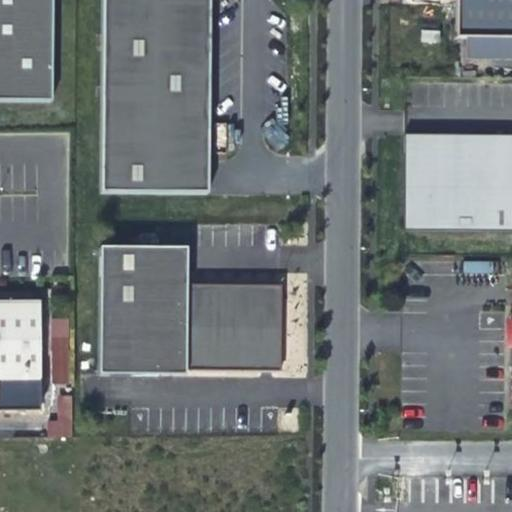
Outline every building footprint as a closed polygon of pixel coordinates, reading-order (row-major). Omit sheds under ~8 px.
[(52,0),(0,0),(0,107),(51,108),(52,0)] [(101,0),(99,199),(207,201),(209,0),(101,0)] [(511,0),(456,0),(457,41),(467,41),(511,41),(511,0)] [(511,41),(467,41),(467,66),(511,66),(511,41)] [(511,138),(405,137),(404,232),(511,233),(511,138)] [(160,255),(98,254),(97,382),(159,383),(159,378),(278,379),(280,293),(184,292),(184,285),(160,285),(160,255)] [(185,255),(160,255),(160,285),(184,285),(185,255)] [(38,302),(0,302),(0,382),(38,382),(38,302)] [(67,318),(51,319),(52,338),(69,337),(67,318)] [(71,436),(72,395),(52,394),(51,436),(71,436)]
